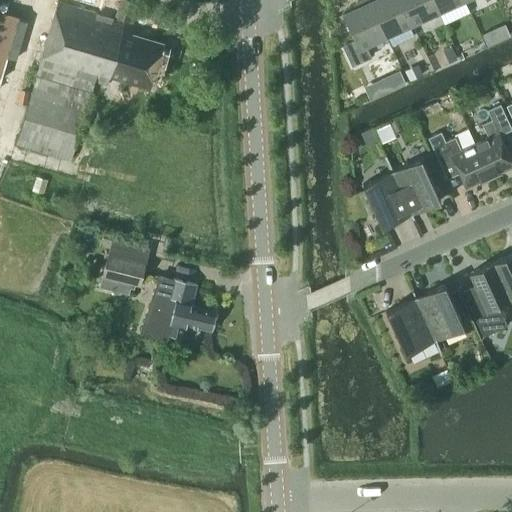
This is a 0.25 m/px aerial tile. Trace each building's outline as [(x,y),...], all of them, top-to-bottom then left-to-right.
[(138,2),(132,0),(120,0),(115,15),(131,21),(138,2)] [(386,35),(369,0),(359,0),(357,1),(359,6),(343,13),(355,39),(343,44),(352,64),(370,56),(365,44),(386,35)] [(369,0),(386,35),(412,23),(401,0),(369,0)] [(401,0),(412,23),(438,11),(432,0),(401,0)] [(432,0),(438,11),(461,0),(432,0)] [(59,1),(17,141),(71,158),(95,78),(109,82),(111,76),(152,88),(164,42),(133,33),(134,24),(59,1)] [(0,8),(0,73),(3,75),(9,56),(18,59),(30,19),(21,16),(21,15),(0,8)] [(504,23),(497,27),(502,38),(509,34),(504,23)] [(446,54),(449,62),(457,58),(453,51),(446,54)] [(406,71),(410,78),(421,73),(417,66),(406,71)] [(406,83),(400,72),(392,76),(398,87),(406,83)] [(488,136),(475,142),(491,177),(501,173),(500,170),(511,164),(511,161),(499,134),(511,128),(511,127),(500,103),(487,109),(492,118),(482,123),(488,136)] [(361,133),(366,143),(377,138),(372,127),(361,133)] [(481,182),(491,177),(475,142),(461,149),(455,135),(445,140),(441,130),(428,136),(440,162),(452,156),(466,186),(480,180),(481,182)] [(386,155),(385,156),(414,218),(412,213),(440,200),(421,157),(393,170),(386,155)] [(413,219),(414,218),(385,156),(391,170),(363,183),(382,226),(410,213),(413,219)] [(139,284),(149,246),(112,237),(102,275),(118,279),(116,286),(134,291),(136,284),(139,284)] [(511,252),(494,261),(511,301),(511,300),(510,297),(511,296),(511,252)] [(511,302),(511,301),(494,261),(470,272),(483,300),(471,306),(463,289),(463,290),(483,335),(507,324),(498,303),(510,298),(511,302)] [(161,276),(143,329),(167,337),(168,333),(184,337),(187,323),(210,329),(215,310),(191,304),(196,283),(172,278),(172,280),(161,276)] [(413,291),(441,354),(442,353),(436,339),(464,326),(444,283),(416,296),(413,291)] [(440,354),(441,354),(413,291),(412,291),(415,297),(386,309),(405,352),(433,340),(440,354)] [(430,375),(435,386),(451,379),(446,368),(430,375)]
